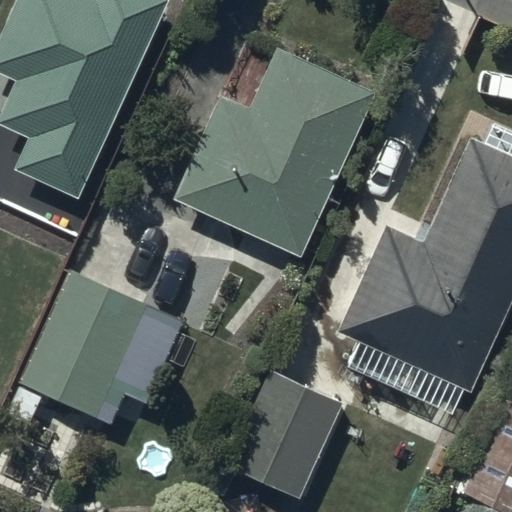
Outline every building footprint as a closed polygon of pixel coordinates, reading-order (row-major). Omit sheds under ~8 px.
[(7,0),(0,15),(0,62),(13,69),(0,97),(0,112),(25,124),(11,155),(73,185),(160,0),(7,0)] [(248,93),(218,80),(172,184),(244,215),(233,239),(264,253),(273,233),(299,244),(372,77),(274,35),(248,93)] [(421,224),(387,208),(336,317),(355,326),(341,354),(451,405),(511,275),(511,118),(491,109),(482,130),(469,124),(421,224)] [(185,310),(68,256),(15,369),(108,412),(123,380),(147,391),(185,310)] [(339,391),(263,357),(220,453),(296,487),(339,391)] [(511,392),(503,388),(458,479),(511,504),(511,392)]
